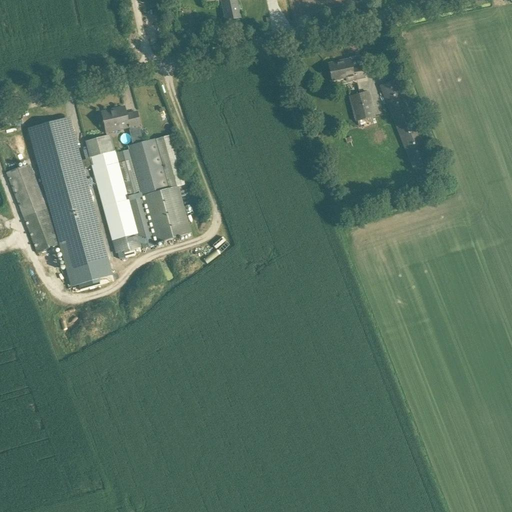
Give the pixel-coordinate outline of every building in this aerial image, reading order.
[(222,2),(224,11),(226,21),(240,18),(236,0),(219,0),(220,2),(222,2)] [(364,78),(364,76),(362,66),(352,68),(350,60),(328,64),(330,74),(332,81),(346,78),(346,82),(364,78)] [(380,86),(383,95),(413,170),(432,162),(402,88),(398,79),(380,86)] [(350,97),(356,122),(375,118),(369,93),(350,97)] [(107,133),(129,128),(132,145),(143,143),(138,126),(140,125),(137,112),(126,115),(124,107),(115,110),(115,111),(103,114),(102,112),(102,113),(104,122),(107,133)] [(67,119),(27,131),(39,171),(53,221),(60,246),(72,285),(113,274),(101,234),(94,210),(82,169),(92,166),(113,241),(116,254),(117,254),(119,260),(126,258),(125,252),(190,234),(177,187),(184,185),(170,135),(155,140),(143,143),(132,145),(128,146),(128,150),(116,154),(115,151),(110,135),(107,136),(86,141),(90,159),(80,162),(79,159),(70,129),(67,119)] [(7,173),(37,253),(60,245),(29,165),(7,173)]
